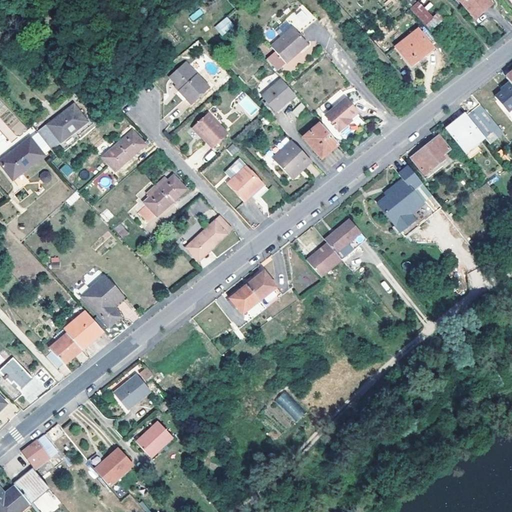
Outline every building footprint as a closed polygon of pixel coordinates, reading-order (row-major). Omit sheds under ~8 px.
[(490,5),(485,0),(471,0),(466,5),(464,6),(476,19),(490,5)] [(425,25),(433,17),(418,1),(409,9),(425,25)] [(303,3),(302,5),(315,20),(317,18),(303,3)] [(315,20),(302,5),(290,15),(303,30),(315,20)] [(200,9),(189,16),(192,21),(203,14),(200,9)] [(437,15),(426,24),(431,30),(442,20),(437,15)] [(225,20),(216,27),(223,36),(232,28),(225,20)] [(284,33),(290,25),(284,21),(278,28),(284,33)] [(287,62),(308,44),(292,27),(272,46),(287,62)] [(292,27),(308,44),(309,44),(294,27),(292,27)] [(418,31),(396,48),(411,67),(432,50),(418,31)] [(276,68),(284,62),(274,52),(268,58),(276,68)] [(187,62),(171,77),(178,85),(182,89),(179,91),(192,105),(211,88),(187,62)] [(287,85),(281,79),(262,97),(276,112),(295,95),(287,85)] [(345,139),(349,136),(364,121),(344,99),(329,113),(325,116),(345,139)] [(292,112),(298,116),(305,106),(299,102),(292,112)] [(51,124),(63,141),(89,121),(76,105),(51,124)] [(208,113),(193,126),(212,148),(227,134),(208,113)] [(476,145),(484,139),(466,115),(446,131),(460,148),(469,160),(480,152),(476,145)] [(51,124),(42,131),(55,147),(63,141),(51,124)] [(303,139),(321,160),(338,145),(320,124),(303,139)] [(40,131),(32,137),(46,154),(54,148),(40,131)] [(117,145),(129,159),(144,146),(132,133),(117,145)] [(3,163),(17,179),(46,154),(32,137),(3,163)] [(412,159),(426,177),(452,155),(438,138),(412,159)] [(232,156),(239,150),(234,143),(227,148),(232,156)] [(294,145),(292,143),(285,149),(287,151),(294,145)] [(115,171),(129,159),(117,145),(103,157),(115,171)] [(295,146),(294,145),(287,151),(285,149),(273,160),(289,178),(301,167),(304,169),(310,162),(295,146)] [(67,164),(59,169),(66,178),(73,172),(67,164)] [(301,167),(289,178),(291,180),(304,169),(301,167)] [(264,187),(247,168),(227,185),(244,204),(264,187)] [(393,224),(398,220),(414,209),(425,223),(427,222),(442,210),(420,182),(409,168),(400,176),(404,181),(399,186),(394,189),(396,192),(388,198),(383,202),(379,205),(386,215),(393,224)] [(52,178),(46,170),(39,176),(45,184),(52,178)] [(171,203),(185,190),(173,177),(168,183),(164,179),(155,187),(159,190),(171,203)] [(171,203),(159,190),(155,187),(147,195),(150,198),(144,203),(146,205),(138,212),(147,223),(155,216),(156,217),(171,203)] [(396,192),(394,189),(386,195),(388,198),(396,192)] [(71,205),(80,197),(76,192),(67,200),(71,205)] [(409,235),(425,223),(414,209),(398,220),(409,235)] [(232,231),(219,218),(215,222),(227,236),(232,231)] [(409,235),(398,220),(393,224),(405,239),(409,235)] [(327,244),(336,255),(341,261),(365,242),(361,236),(349,221),(324,240),(327,244)] [(215,222),(200,235),(213,249),(227,236),(215,222)] [(116,230),(121,237),(128,232),(123,224),(116,230)] [(213,249),(200,235),(185,248),(198,262),(213,249)] [(341,261),(336,255),(327,244),(317,252),(306,261),(315,273),(320,278),(331,269),(341,261)] [(473,289),(484,284),(477,269),(467,274),(473,289)] [(246,286),(264,309),(281,296),(264,273),(246,286)] [(104,278),(97,284),(114,304),(121,298),(104,278)] [(114,304),(97,284),(81,297),(108,327),(118,318),(110,308),(114,304)] [(247,322),(264,309),(246,286),(229,299),(247,322)] [(86,312),(64,330),(68,335),(81,351),(102,333),(86,312)] [(52,353),(64,366),(81,351),(68,335),(50,350),(52,353)] [(64,366),(52,353),(47,358),(58,370),(64,366)] [(11,357),(0,368),(0,372),(4,377),(3,378),(5,380),(6,379),(12,384),(14,383),(21,390),(33,379),(11,357)] [(152,376),(145,369),(140,374),(146,381),(152,376)] [(114,395),(126,411),(149,392),(136,377),(114,395)] [(283,391),(275,401),(298,421),(306,411),(283,391)] [(137,445),(150,460),(173,440),(160,425),(137,445)] [(44,436),(36,443),(38,447),(40,446),(48,460),(57,453),(44,436)] [(20,453),(31,468),(32,470),(48,460),(40,446),(38,447),(36,443),(20,453)] [(106,463),(119,452),(117,449),(104,461),(106,463)] [(104,461),(93,470),(108,488),(133,467),(119,452),(106,463),(104,461)] [(30,506),(49,492),(39,479),(32,470),(31,468),(12,483),(14,486),(29,505),(30,506)] [(0,511),(20,511),(29,505),(14,486),(4,494),(0,489),(0,511)]
